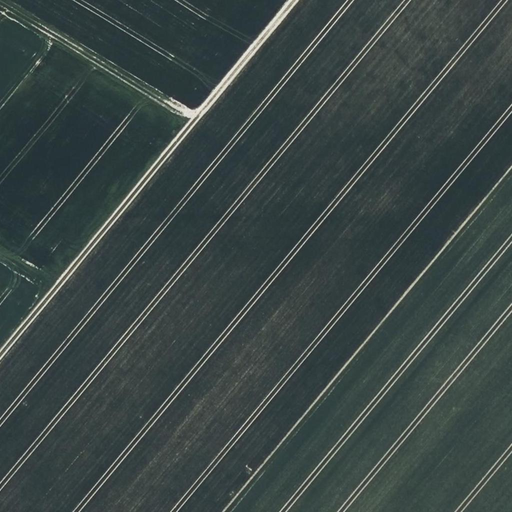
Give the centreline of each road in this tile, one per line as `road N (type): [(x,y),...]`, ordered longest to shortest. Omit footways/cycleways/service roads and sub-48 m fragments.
road 1 (track): [(0,355),(293,0)]
road 2 (track): [(194,120),(0,3)]
